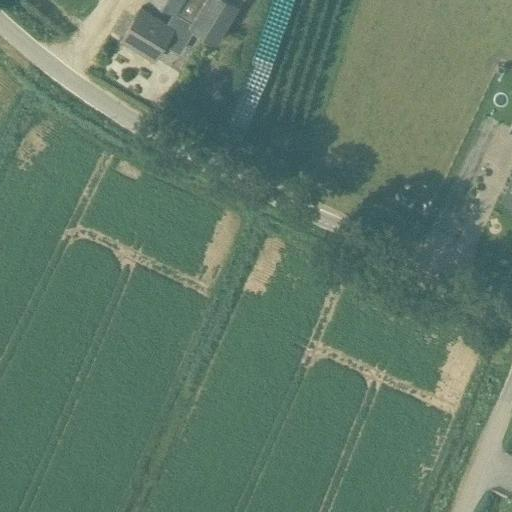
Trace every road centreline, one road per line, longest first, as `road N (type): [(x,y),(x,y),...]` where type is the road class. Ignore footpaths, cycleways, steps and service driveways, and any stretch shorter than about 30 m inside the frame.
road 1 (unclassified): [(511,307),(225,174),(80,76),(0,0)]
road 2 (unclassified): [(511,392),(463,511)]
